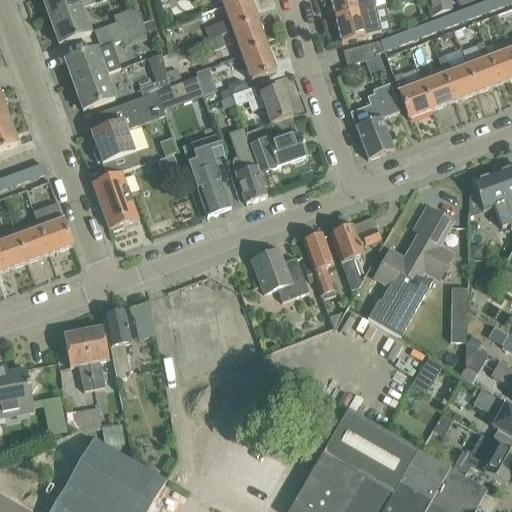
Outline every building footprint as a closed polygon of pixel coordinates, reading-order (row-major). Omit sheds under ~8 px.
[(41,0),(50,21),(81,10),(95,5),(92,0),(41,0)] [(258,23),(248,0),(243,0),(223,8),(233,32),(258,23)] [(376,8),(373,0),(330,0),(335,19),(374,9),(376,8)] [(447,0),(434,0),(436,6),(428,8),(431,19),(450,12),(447,0)] [(507,7),(504,0),(494,0),(492,1),(496,11),(507,7)] [(496,11),(492,1),(481,5),(485,15),(496,11)] [(485,15),(481,5),(469,9),(473,20),(485,15)] [(142,25),(154,21),(152,15),(139,19),(136,9),(114,18),(116,24),(95,32),(98,41),(142,25)] [(380,36),(374,9),(335,19),(342,45),(380,36)] [(473,20),(469,9),(459,13),(463,24),(473,20)] [(91,36),(81,10),(50,21),(59,47),(91,36)] [(463,24),(459,13),(447,18),(451,28),(463,24)] [(451,28),(447,18),(436,22),(440,32),(451,28)] [(440,32),(436,22),(425,26),(429,36),(440,32)] [(267,48),(258,23),(233,32),(242,57),(267,48)] [(98,41),(101,50),(102,51),(113,47),(146,35),(142,25),(98,41)] [(205,30),(209,41),(221,37),(217,26),(205,30)] [(429,36),(425,26),(414,30),(418,40),(429,36)] [(418,40),(414,30),(403,34),(406,45),(418,40)] [(406,45),(403,34),(391,39),(395,49),(406,45)] [(221,37),(209,41),(214,53),(225,48),(221,37)] [(395,49),(391,39),(380,43),(384,53),(395,49)] [(378,55),(384,53),(380,43),(363,48),(344,53),(347,68),(365,63),(376,60),(376,56),(378,55)] [(488,57),(483,45),(476,48),(480,60),(465,65),(477,95),(499,87),(488,57)] [(96,51),(65,63),(74,87),(105,76),(121,70),(113,47),(102,51),(101,50),(97,52),(96,51)] [(277,73),(267,48),(242,57),(252,82),(277,73)] [(511,81),(511,53),(510,48),(488,57),(499,87),(511,81)] [(375,60),(365,63),(372,81),(386,75),(378,55),(376,56),(376,60),(375,60)] [(477,95),(465,65),(450,71),(446,59),(438,62),(443,74),(454,104),(477,95)] [(166,75),(168,81),(170,90),(176,88),(183,85),(177,70),(166,75)] [(454,104),(443,74),(420,82),(432,112),(454,104)] [(114,101),(105,76),(74,87),(83,113),(114,101)] [(432,112),(420,82),(405,88),(401,76),(393,79),(409,121),(432,112)] [(183,106),(204,99),(197,80),(183,85),(176,88),(183,106)] [(140,91),(144,100),(156,95),(170,90),(168,81),(140,91)] [(371,107),(350,115),(368,162),(394,152),(382,121),(400,114),(389,86),(373,93),(375,97),(368,100),(371,107)] [(293,119),(282,88),(260,95),(260,97),(257,98),(254,89),(232,97),(233,97),(236,107),(237,108),(249,104),(252,113),(264,108),(271,127),(276,125),(291,119),(293,119)] [(0,123),(9,120),(0,95),(0,123)] [(127,133),(165,119),(156,95),(144,100),(97,116),(102,131),(91,135),(97,152),(93,153),(98,166),(102,164),(103,167),(135,156),(127,133)] [(236,107),(233,97),(221,102),(225,111),(236,107)] [(298,138),(291,119),(276,125),(282,143),(271,146),(269,140),(250,147),(259,176),(308,159),(300,137),(298,138)] [(0,153),(18,146),(9,120),(0,123),(0,153)] [(267,199),(259,176),(250,147),(244,130),(228,135),(239,165),(233,167),(246,206),(267,199)] [(207,220),(231,212),(213,161),(225,156),(219,138),(183,150),(207,220)] [(174,157),(158,163),(162,176),(179,170),(174,157)] [(43,166),(31,171),(35,181),(46,177),(43,166)] [(511,167),(505,169),(503,173),(494,176),(504,204),(511,226),(511,167)] [(35,181),(31,171),(20,175),(24,185),(35,181)] [(24,185),(20,175),(8,179),(13,189),(24,185)] [(121,175),(92,185),(109,233),(139,222),(121,175)] [(475,183),(472,184),(474,189),(469,191),(472,218),(493,210),(501,231),(508,229),(509,233),(511,231),(511,226),(504,204),(494,176),(487,179),(483,177),(477,180),(475,183)] [(13,189),(8,179),(0,181),(0,190),(1,193),(13,189)] [(73,249),(57,206),(34,214),(39,227),(50,257),(73,249)] [(452,225),(433,214),(405,262),(390,254),(380,271),(376,280),(390,288),(381,304),(379,303),(369,320),(401,338),(435,280),(438,282),(453,258),(438,249),(452,225)] [(374,220),(355,227),(363,249),(382,242),(378,231),(374,220)] [(50,257),(39,227),(16,235),(27,265),(50,257)] [(364,257),(353,228),(351,229),(347,228),(342,229),(339,233),(330,236),(337,255),(351,294),(358,292),(362,285),(353,261),(364,257)] [(4,240),(0,241),(0,262),(4,274),(27,265),(16,235),(4,240)] [(334,268),(324,240),(323,237),(303,244),(309,263),(324,306),(336,302),(325,271),(334,268)] [(252,263),(259,282),(265,297),(278,292),(283,305),(309,295),(296,260),(283,266),(278,253),(252,263)] [(467,313),(468,290),(452,290),(451,345),(466,345),(467,343),(467,313)] [(104,320),(107,339),(116,383),(131,380),(124,346),(131,344),(125,315),(104,320)] [(493,328),(475,317),(467,330),(486,340),(493,328)] [(156,339),(152,319),(137,321),(140,342),(156,339)] [(102,330),(83,334),(95,393),(106,390),(100,365),(109,363),(102,330)] [(95,393),(83,334),(63,338),(70,370),(79,368),(85,395),(95,393)] [(484,344),(470,335),(468,339),(470,340),(466,347),(478,354),(484,344)] [(511,340),(509,338),(502,350),(511,355),(511,340)] [(511,373),(498,365),(494,363),(487,375),(511,390),(511,373)] [(7,368),(0,368),(0,420),(35,413),(31,397),(38,387),(28,381),(26,372),(8,375),(7,368)] [(472,387),(478,376),(466,369),(460,380),(472,387)] [(330,404),(296,384),(284,405),(318,425),(330,404)] [(511,440),(511,410),(481,392),(473,407),(497,421),(492,429),(510,439),(511,440)] [(67,416),(69,426),(82,434),(102,430),(99,411),(67,416)] [(392,497),(405,475),(418,453),(348,412),(322,457),(365,481),(392,497)] [(150,511),(167,484),(111,451),(82,434),(69,426),(68,427),(65,432),(91,447),(65,490),(57,485),(40,511),(35,511),(18,502),(12,511),(150,511)] [(123,426),(102,430),(105,445),(126,444),(123,426)] [(292,445),(262,428),(231,485),(261,502),(292,445)] [(505,488),(511,475),(511,454),(504,450),(482,437),(472,454),(470,457),(463,453),(454,469),(468,476),(472,469),(505,488)] [(487,492),(418,453),(405,475),(431,489),(423,502),(430,506),(430,505),(443,511),(472,511),(484,492),(487,493),(487,492)] [(383,511),(392,497),(365,481),(322,457),(290,511),(383,511)] [(171,476),(177,465),(169,460),(162,471),(171,476)] [(405,475),(392,497),(383,511),(443,511),(430,505),(430,506),(423,502),(431,489),(405,475)]
